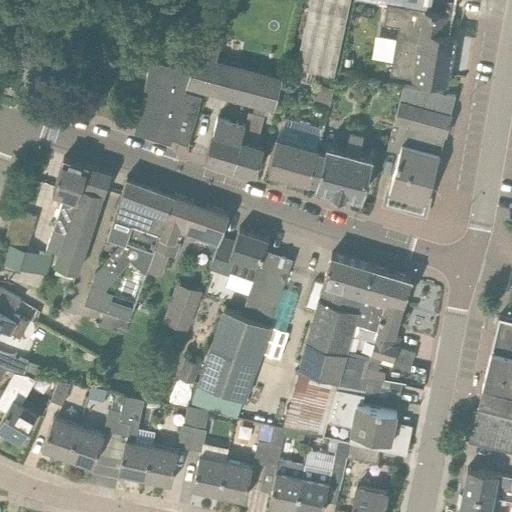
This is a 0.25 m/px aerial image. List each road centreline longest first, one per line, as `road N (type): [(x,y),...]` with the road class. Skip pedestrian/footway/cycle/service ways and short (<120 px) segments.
road 1 (residential): [(466,271),(10,128)]
road 2 (residential): [(411,511),(466,271)]
road 3 (residential): [(466,271),(511,29)]
